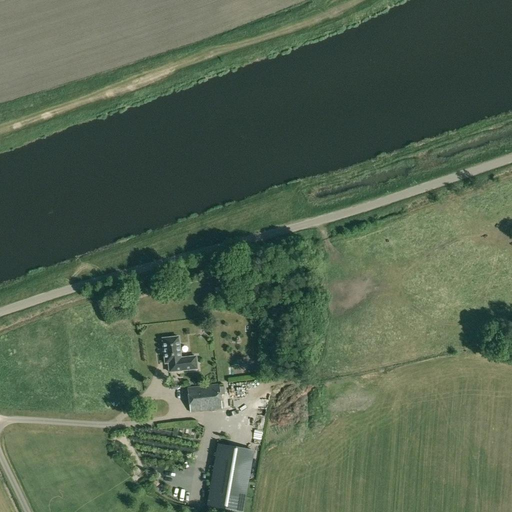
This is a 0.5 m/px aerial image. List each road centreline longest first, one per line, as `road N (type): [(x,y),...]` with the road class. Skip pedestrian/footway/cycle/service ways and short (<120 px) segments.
road 1 (unclassified): [(511,159),(0,313)]
road 2 (track): [(0,136),(366,0)]
